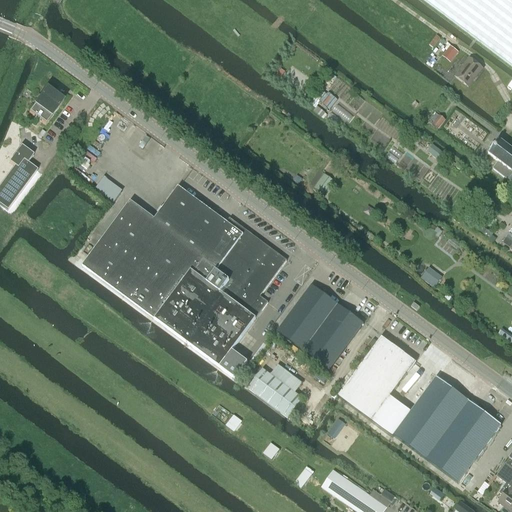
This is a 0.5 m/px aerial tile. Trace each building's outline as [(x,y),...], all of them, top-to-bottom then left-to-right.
[(511,7),(506,2),(507,0),(421,0),(475,40),(511,67),(511,7)] [(456,53),(451,48),(443,58),(449,62),(456,53)] [(469,60),(455,78),(468,88),(482,70),(469,60)] [(45,126),(63,103),(57,98),(58,96),(54,93),(52,95),(46,90),(29,114),(45,126)] [(436,114),(429,123),(438,130),(445,121),(436,114)] [(493,150),(489,156),(498,162),(492,169),(495,172),(509,182),(511,184),(511,150),(500,141),(496,147),(493,144),(490,148),(493,150)] [(427,153),(437,161),(443,153),(433,146),(427,153)] [(33,156),(32,155),(24,150),(21,148),(18,151),(9,163),(14,167),(0,186),(0,206),(7,212),(37,171),(27,164),(33,156)] [(324,175),(314,189),(319,193),(330,179),(324,175)] [(268,304),(260,298),(287,262),(230,220),(227,224),(178,188),(155,220),(130,202),(82,268),(235,381),(248,364),(232,352),(268,304)] [(511,230),(503,245),(511,250),(511,251),(511,252),(511,230)] [(429,270),(421,280),(434,289),(441,279),(429,270)] [(338,307),(335,304),(312,288),(278,335),(303,353),(338,307)] [(417,312),(419,308),(414,305),(414,304),(413,304),(411,308),(412,308),(417,312)] [(338,307),(303,353),(330,373),(364,326),(338,307)] [(254,365),(259,359),(273,339),(269,336),(250,362),(254,365)] [(382,339),(338,399),(371,423),(382,431),(400,406),(390,398),(416,364),(382,339)] [(262,371),(248,390),(257,398),(288,420),(302,401),(294,395),(286,389),(293,380),(277,368),(271,377),(262,371)] [(400,406),(382,431),(392,439),(393,438),(425,462),(469,404),(436,380),(411,414),(400,406)] [(487,414),(486,416),(469,404),(425,462),(458,486),(501,428),(491,420),(493,418),(487,414)] [(241,422),(234,417),(226,427),(233,432),(241,422)] [(338,421),(327,436),(332,439),(343,424),(338,421)] [(263,455),(272,461),(280,451),(271,445),(263,455)] [(505,464),(495,477),(497,478),(506,485),(511,489),(511,469),(505,464)] [(298,481),(304,486),(311,476),(305,471),(298,481)] [(322,489),(354,511),(384,511),(386,510),(334,473),(322,489)] [(503,497),(498,504),(509,511),(511,511),(511,489),(506,485),(504,487),(499,494),(503,497)] [(434,488),(430,495),(434,498),(439,492),(434,488)]
